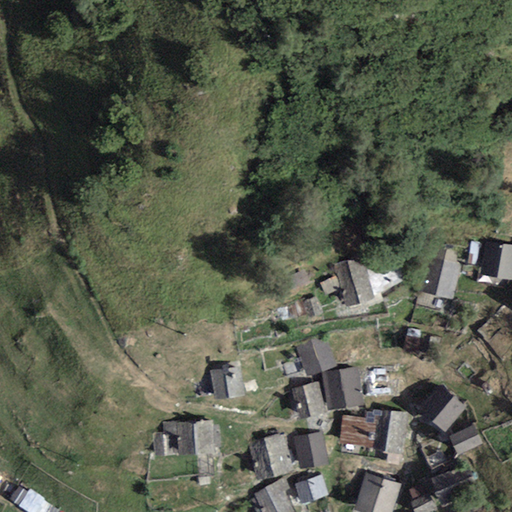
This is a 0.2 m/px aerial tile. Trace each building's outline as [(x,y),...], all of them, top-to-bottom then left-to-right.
[(511,244),(486,241),(481,275),(511,279),(511,244)] [(476,265),(480,243),(471,242),(468,264),(476,265)] [(454,300),(461,265),(454,264),(456,254),(440,250),(438,260),(428,258),(420,292),(454,300)] [(366,270),(374,295),(414,275),(404,251),(366,270)] [(362,256),(334,264),(347,307),(375,299),(374,295),(366,270),(362,256)] [(305,270),(288,276),(293,288),(310,282),(305,270)] [(340,290),(335,277),(320,283),(324,295),(340,290)] [(316,297),(302,302),(307,318),(322,313),(316,297)] [(422,331),(407,329),(404,350),(419,353),(422,331)] [(326,338),(296,347),(307,376),(336,367),(326,338)] [(239,366),(209,371),(214,400),(244,395),(239,366)] [(357,367),(321,373),(327,409),(364,403),(357,367)] [(318,383),(291,390),(300,419),(326,412),(318,383)] [(441,386),(420,410),(445,431),(465,408),(441,386)] [(403,456),(408,414),(367,409),(366,417),(342,415),(339,445),(376,450),(375,454),(387,455),(386,465),(399,466),(400,456),(403,456)] [(180,455),(215,454),(213,421),(179,423),(180,455)] [(153,434),(154,456),(180,455),(179,423),(164,424),(164,433),(153,434)] [(474,426),(449,436),(457,454),(482,444),(474,426)] [(321,431),(293,437),(300,469),(328,463),(321,431)] [(282,435),(247,444),(257,481),(292,471),(282,435)] [(463,464),(429,477),(441,507),(475,493),(463,464)] [(390,511),(400,485),(366,473),(353,510),(359,511),(390,511)] [(322,475),(293,484),(300,505),(329,496),(322,475)] [(255,511),(293,511),(294,511),(285,491),(289,489),(284,479),(254,494),(256,499),(251,501),(255,511)] [(429,494),(410,503),(414,511),(430,511),(436,509),(429,494)]
